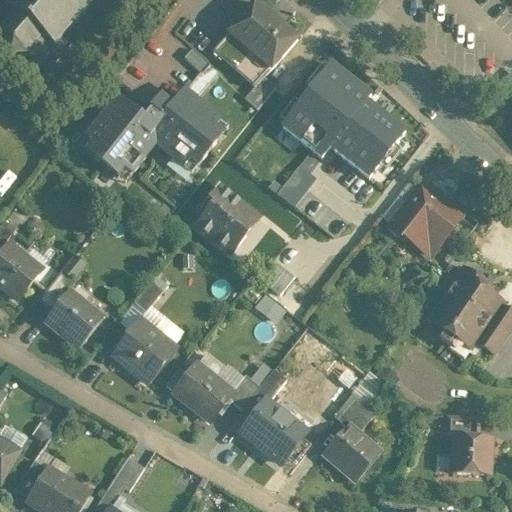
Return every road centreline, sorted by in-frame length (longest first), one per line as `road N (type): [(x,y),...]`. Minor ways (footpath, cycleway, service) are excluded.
road 1 (residential): [(0,346),(287,511)]
road 2 (secondary): [(511,182),(360,31)]
